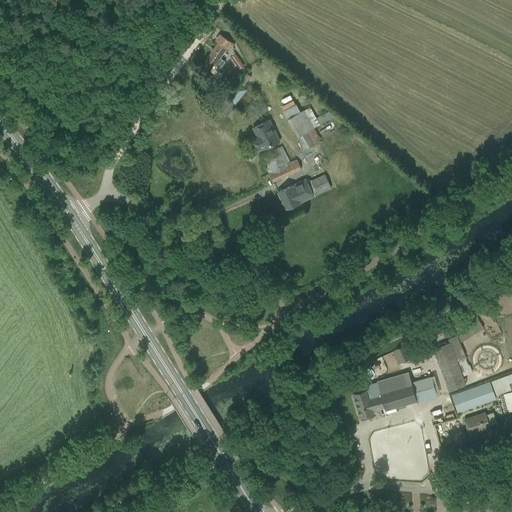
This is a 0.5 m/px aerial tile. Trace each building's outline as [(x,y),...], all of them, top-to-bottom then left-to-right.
[(231,42),(228,40),(220,35),(216,40),(218,42),(207,59),(204,64),(212,69),(214,65),(220,69),(225,62),(219,58),(229,45),(232,47),(235,44),(231,42)] [(235,54),(230,57),(239,69),(244,66),(235,54)] [(236,104),(246,89),(237,83),(226,97),(236,104)] [(227,98),(219,108),(228,114),(235,105),(227,98)] [(297,105),(284,112),(305,150),(314,145),(313,143),(320,139),(314,127),(337,115),(331,110),(316,118),(310,107),(304,110),(300,112),(297,105)] [(263,150),(280,141),(270,120),(253,128),(256,135),(252,137),(258,151),(263,149),(263,150)] [(290,162),(282,146),(261,156),(273,182),(301,169),(297,159),(290,162)] [(331,188),(325,174),(308,182),(306,179),(278,192),(286,209),(331,188)] [(212,207),(224,202),(221,195),(209,200),(212,207)] [(483,327),(478,319),(457,332),(458,335),(462,341),(483,327)] [(449,342),(432,349),(449,391),(466,384),(463,376),(470,373),(459,343),(462,341),(458,335),(448,339),(449,342)] [(395,349),(396,350),(402,363),(410,358),(404,345),(395,349)] [(380,394),(384,407),(385,410),(417,401),(436,395),(431,377),(411,382),(409,372),(377,382),(380,394)] [(511,373),(491,381),(496,395),(511,388),(511,373)] [(458,412),(496,399),(490,381),(451,395),(458,412)] [(370,397),(367,389),(352,394),(359,418),(374,414),(374,411),(384,407),(380,394),(370,397)] [(511,411),(511,391),(503,394),(508,412),(511,411)] [(464,419),(469,434),(490,427),(484,412),(464,419)]
